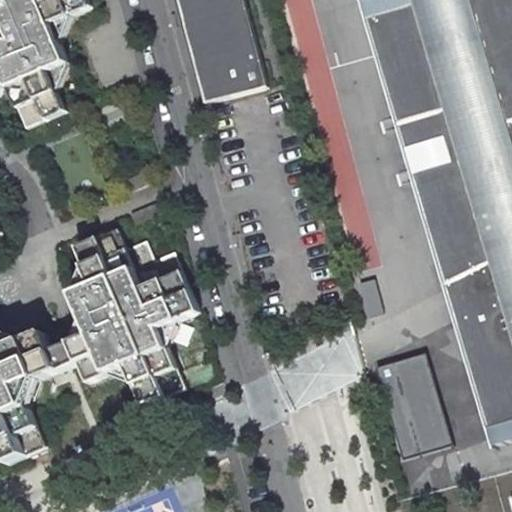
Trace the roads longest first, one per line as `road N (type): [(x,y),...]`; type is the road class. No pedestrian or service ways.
road 1 (residential): [(291,511),(150,0)]
road 2 (unknown): [(197,170),(84,217),(43,262),(19,307)]
